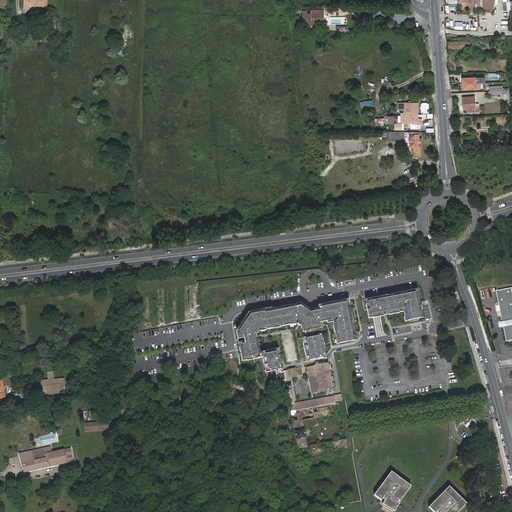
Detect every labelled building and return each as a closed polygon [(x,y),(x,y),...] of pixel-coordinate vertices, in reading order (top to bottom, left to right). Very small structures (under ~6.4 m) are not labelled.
[(36,6),(48,6),(47,0),(24,0),(24,10),(31,10),(30,6),(30,4),(36,4),(36,5),(36,6)] [(494,2),(483,1),(483,8),(490,9),(493,10),(494,2)] [(303,11),(303,21),(306,21),(306,26),(326,26),(326,10),(311,10),(311,13),(307,14),(307,11),(303,11)] [(448,40),(448,49),(458,49),(458,48),(470,48),(470,38),(458,38),(458,42),(454,42),(454,40),(448,40)] [(463,98),(463,107),(465,107),(465,110),(467,110),(467,112),(479,112),(479,108),(475,108),(474,98),(463,98)] [(417,103),(404,103),(404,113),(401,113),(401,123),(404,123),(404,125),(418,125),(417,103)] [(419,132),(407,131),(407,146),(413,146),(414,156),(420,156),(421,146),(419,146),(419,142),(419,138),(419,135),(419,132)] [(511,287),(497,290),(507,341),(511,340),(511,287)] [(420,302),(417,290),(407,293),(406,291),(398,293),(398,294),(386,297),(386,295),(381,296),(381,298),(376,299),(377,299),(375,300),(374,297),(365,299),(366,304),(368,304),(369,309),(367,309),(369,318),(374,317),(373,316),(380,314),(379,312),(383,311),(384,315),(389,314),(388,313),(399,311),(399,312),(404,311),(405,317),(406,316),(407,321),(423,317),(421,309),(419,310),(419,306),(420,305),(420,302)] [(348,304),(347,299),(332,302),(333,303),(323,305),(323,304),(318,305),(319,310),(313,311),(308,307),(305,305),(304,307),(300,304),(299,305),(299,303),(296,304),(297,305),(291,306),(291,305),(282,306),(283,308),(273,310),(272,308),(272,307),(260,309),(260,311),(252,313),(252,311),(248,312),(243,320),(244,321),(238,329),(237,328),(236,330),(238,339),(243,338),(244,341),(239,342),(240,347),(241,347),(242,352),(241,352),(242,361),(247,360),(246,359),(257,357),(257,358),(263,357),(265,371),(270,370),(271,371),(275,370),(277,382),(286,380),(284,371),(284,372),(281,372),(281,371),(283,370),(279,353),(277,353),(277,349),(260,352),(257,334),(257,333),(256,332),(258,329),(266,327),(267,329),(272,328),(272,326),(281,324),(282,326),(290,324),(290,323),(297,321),(299,322),(298,324),(302,327),(303,332),(304,331),(306,337),(303,337),(302,337),(303,342),(305,342),(307,352),(305,352),(307,361),(326,358),(324,349),(323,350),(320,339),(322,339),(320,328),(319,323),(321,322),(327,321),(332,320),(333,322),(334,326),(335,326),(336,331),(335,332),(336,340),(338,339),(339,344),(347,342),(347,340),(351,340),(351,341),(356,340),(353,323),(351,324),(349,314),(351,313),(349,304),(348,304)] [(154,305),(146,305),(147,321),(154,320),(154,305)] [(151,328),(156,328),(156,326),(165,326),(165,320),(151,320),(151,328)] [(307,367),(313,394),(333,390),(328,363),(307,367)] [(286,380),(292,410),(336,403),(335,397),(295,405),(290,378),(296,377),(295,369),(284,371),(286,380)] [(65,390),(65,384),(64,379),(54,379),(54,371),(47,372),(48,380),(36,380),(36,392),(44,392),(59,391),(65,390)] [(9,396),(10,400),(17,398),(16,395),(20,393),(19,390),(9,392),(10,396),(9,396)] [(17,398),(10,400),(11,404),(18,403),(21,397),(20,393),(16,395),(17,398)] [(336,403),(292,410),(292,411),(291,411),(299,457),(346,449),(345,440),(307,447),(303,421),(340,414),(338,403),(336,403)] [(44,448),(20,454),(23,465),(21,465),(21,468),(24,467),(25,471),(73,460),(72,454),(71,454),(70,449),(64,450),(52,453),(50,447),(44,448)] [(384,505),(393,511),(394,511),(399,504),(398,503),(399,502),(400,503),(411,487),(392,472),(374,496),(381,501),(383,499),(385,501),(382,504),(384,505)] [(459,511),(467,505),(449,487),(429,508),(432,511),(459,511)]
